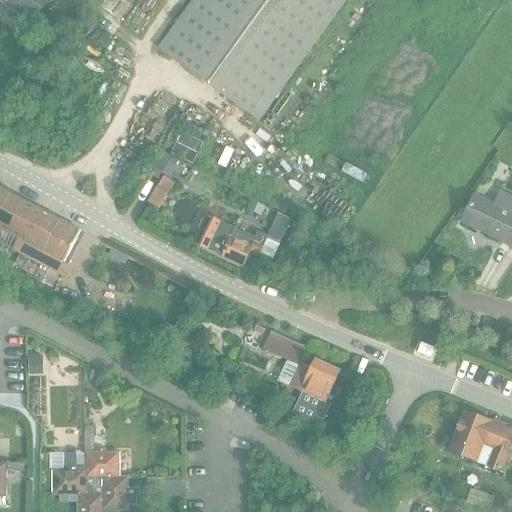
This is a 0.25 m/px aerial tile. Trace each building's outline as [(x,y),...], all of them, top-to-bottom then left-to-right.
[(1,0),(31,21),(46,0),(1,0)] [(194,0),(159,50),(257,119),(341,0),(194,0)] [(124,75),(137,45),(126,40),(112,70),(124,75)] [(232,117),(228,128),(248,135),(252,125),(232,117)] [(164,155),(154,170),(164,177),(170,180),(180,165),(164,155)] [(164,177),(148,202),(159,209),(175,184),(170,180),(164,177)] [(43,252),(40,257),(38,261),(44,264),(49,255),(65,263),(76,241),(80,233),(0,191),(0,229),(22,241),(43,252)] [(511,200),(511,198),(500,192),(494,205),(475,195),(462,222),(502,241),(511,245),(511,200)] [(253,200),(248,208),(260,214),(264,207),(253,200)] [(268,237),(267,239),(280,245),(291,221),(279,214),(268,237)] [(195,241),(193,244),(205,251),(206,249),(222,256),(221,257),(243,267),(251,251),(260,255),(260,254),(273,260),(280,245),(267,239),(268,237),(259,232),(256,238),(219,220),(207,215),(195,241)] [(263,350),(284,359),(292,341),(271,331),(263,350)] [(284,359),(299,366),(300,366),(301,364),(308,348),(292,341),(284,359)] [(42,357),(31,357),(31,373),(42,373),(42,357)] [(312,369),(301,364),(300,366),(299,366),(290,386),(307,394),(326,402),(329,395),(333,396),(337,387),(333,385),(339,373),(316,362),(312,369)] [(464,413),(448,451),(475,462),(476,461),(499,470),(511,438),(511,433),(490,424),(490,423),(464,413)] [(85,461),(85,471),(86,471),(86,487),(94,487),(94,478),(118,478),(118,453),(94,453),(94,427),(85,427),(85,444),(86,453),(85,461)] [(69,496),(78,496),(78,495),(94,495),(94,487),(86,487),(86,471),(85,471),(77,471),(77,454),(65,454),(65,471),(54,471),(54,496),(60,496),(60,503),(69,503),(69,496)] [(0,496),(5,497),(6,471),(15,471),(15,473),(24,473),(24,464),(0,463),(0,496)] [(118,478),(94,478),(94,487),(103,487),(103,511),(104,511),(103,511),(118,511),(128,511),(128,506),(136,506),(135,496),(137,496),(137,489),(128,489),(128,478),(118,478)] [(78,495),(78,496),(78,511),(103,511),(104,511),(103,511),(103,487),(94,487),(94,495),(78,495)]
